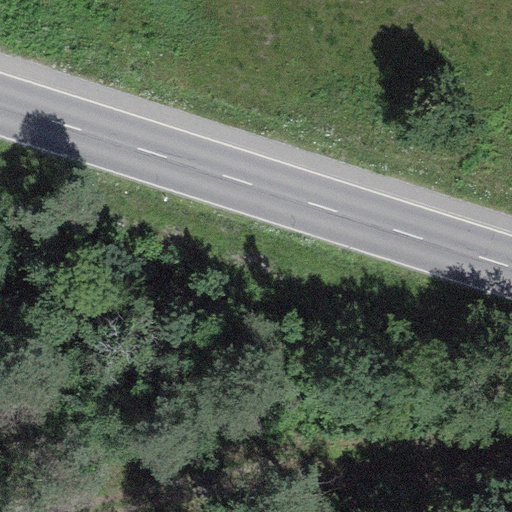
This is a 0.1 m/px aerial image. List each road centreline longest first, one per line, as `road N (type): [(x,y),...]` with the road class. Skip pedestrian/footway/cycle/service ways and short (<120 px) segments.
road 1 (tertiary): [(511,269),(0,105)]
road 2 (track): [(24,511),(511,455)]
